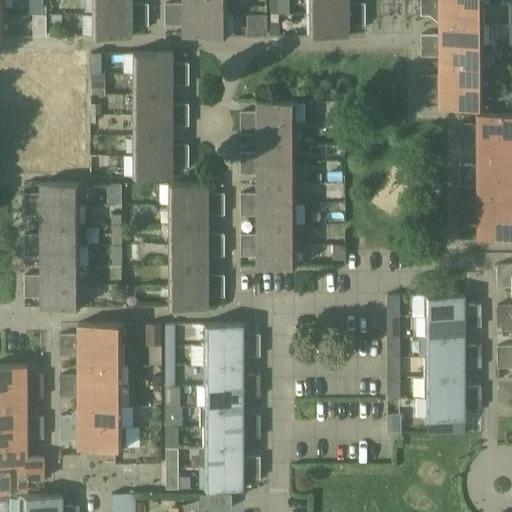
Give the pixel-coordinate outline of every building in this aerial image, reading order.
[(95,0),(96,14),(148,13),(148,3),(132,3),(132,0),(95,0)] [(165,13),(224,13),(224,0),(182,0),(182,2),(165,2),(165,13)] [(287,0),(269,0),(270,10),(287,11),(287,0)] [(348,0),(312,0),(312,12),(365,12),(365,2),(349,2),(348,0)] [(439,24),(481,23),(481,3),(421,3),(421,14),(439,14),(439,24)] [(243,32),(266,31),(266,12),(242,12),(243,32)] [(365,12),(312,12),(312,34),(349,34),(349,23),(365,23),(365,12)] [(148,13),(96,14),(96,35),(132,35),(132,24),(148,24),(148,13)] [(224,13),(165,13),(165,24),(183,24),(183,34),(224,34),(224,13)] [(421,44),(481,44),(481,23),(439,24),(439,33),(421,33),(421,44)] [(439,64),(481,64),(481,44),(421,44),(421,55),(439,55),(439,64)] [(0,175),(32,176),(34,50),(0,49),(0,175)] [(136,72),(189,72),(189,62),(172,62),(172,51),(136,51),(136,72)] [(421,85),(481,85),(481,64),(439,64),(439,74),(421,74),(421,85)] [(189,72),(136,72),(136,93),(172,93),(172,83),(189,83),(189,72)] [(481,85),(421,85),(421,96),(439,96),(439,106),(481,106),(481,85)] [(172,93),(136,93),(136,113),(189,113),(189,102),(172,102),(172,93)] [(240,121),(293,121),(293,100),(256,100),(256,110),(240,110),(240,121)] [(459,133),(511,133),(511,112),(477,112),(477,123),(459,123),(459,133)] [(189,113),(136,113),(136,133),(172,133),(172,124),(189,124),(189,113)] [(257,141),(293,141),(293,121),(240,121),(240,132),(257,132),(257,141)] [(172,133),(136,133),(136,154),(189,154),(189,143),(172,143),(172,133)] [(477,154),(511,153),(511,133),(459,133),(459,144),(477,144),(477,154)] [(240,162),(293,162),(293,141),(257,141),(257,151),(240,151),(240,162)] [(459,174),(511,174),(511,153),(477,154),(477,163),(459,163),(459,174)] [(189,154),(136,154),(136,175),(172,175),(172,165),(189,165),(189,154)] [(257,182),(293,182),(293,162),(240,162),(240,172),(257,172),(257,182)] [(477,195),(511,194),(511,174),(459,174),(459,185),(477,185),(477,195)] [(24,203),(76,202),(76,182),(40,182),(40,192),(24,192),(24,203)] [(172,203),(224,203),(224,192),(208,192),(208,182),(172,182),(172,203)] [(241,203),(293,203),(293,182),(257,182),(257,192),(241,192),(241,203)] [(459,215),(511,214),(511,194),(477,195),(477,204),(459,204),(459,215)] [(76,202),(24,203),(24,214),(40,213),(40,223),(76,223),(76,202)] [(172,223),(208,223),(208,213),(224,213),(224,203),(172,203),(172,223)] [(257,223),(293,223),(293,203),(241,203),(241,213),(257,213),(257,223)] [(511,214),(459,215),(459,226),(477,226),(477,236),(511,236),(511,214)] [(76,223),(40,223),(40,233),(24,233),(24,244),(77,243),(85,243),(84,223),(76,223)] [(172,244),(224,243),(224,233),(208,233),(208,223),(172,223),(172,244)] [(241,243),(293,243),(293,223),(257,223),(257,233),(241,233),(241,243)] [(77,243),(24,244),(24,254),(40,254),(40,264),(77,264),(77,243)] [(172,264),(208,264),(208,254),(224,254),(224,243),(172,244),(172,264)] [(293,243),(241,243),(241,254),(257,254),(257,265),(293,265),(293,243)] [(139,244),(126,244),(126,261),(139,261),(139,244)] [(497,274),(511,273),(511,262),(497,263),(497,274)] [(77,264),(40,264),(40,274),(24,274),(24,284),(77,284),(77,264)] [(172,284),(224,284),(224,274),(208,274),(208,264),(172,264),(172,284)] [(511,273),(497,274),(497,284),(511,284),(511,273)] [(77,284),(24,284),(25,295),(41,295),(41,306),(77,306),(77,284)] [(224,284),(172,284),(172,306),(208,306),(208,295),(224,295),(224,284)] [(429,313),(481,314),(481,303),(466,303),(466,292),(429,292),(429,313)] [(387,313),(399,313),(399,293),(387,293),(387,313)] [(497,314),(511,314),(511,303),(497,303),(497,314)] [(399,313),(387,313),(387,335),(399,335),(399,313)] [(429,313),(429,334),(466,334),(466,325),(481,325),(481,314),(429,313)] [(511,314),(497,314),(497,325),(511,324),(511,314)] [(163,341),(162,321),(146,321),(147,341),(163,341)] [(60,343),(119,343),(119,322),(77,322),(77,333),(60,333),(60,343)] [(165,322),(165,343),(175,343),(175,322),(165,322)] [(208,322),(208,343),(260,343),(260,332),(244,332),(244,322),(208,322)] [(466,334),(429,334),(429,355),(481,355),(481,345),(466,344),(466,334)] [(387,355),(399,354),(399,341),(387,341),(387,355)] [(77,364),(119,364),(119,343),(60,343),(60,354),(77,354),(77,364)] [(165,343),(165,364),(175,364),(175,343),(165,343)] [(208,343),(208,364),(244,364),(244,354),(260,354),(260,343),(208,343)] [(497,355),(511,354),(511,344),(497,344),(497,355)] [(399,375),(399,354),(387,355),(387,375),(399,375)] [(511,354),(497,355),(497,366),(511,365),(511,354)] [(429,355),(429,375),(466,375),(466,366),(481,366),(481,355),(429,355)] [(0,384),(44,385),(43,374),(28,374),(28,363),(0,363),(0,384)] [(60,384),(119,384),(119,364),(77,364),(77,373),(60,373),(60,384)] [(175,364),(165,364),(165,383),(175,383),(175,364)] [(208,364),(208,384),(260,384),(260,373),(244,373),(244,364),(208,364)] [(399,396),(399,375),(387,375),(387,396),(399,396)] [(429,396),(481,396),(481,384),(466,384),(466,375),(429,375),(429,396)] [(0,405),(28,405),(28,396),(44,395),(44,385),(0,384),(0,405)] [(77,405),(119,405),(119,384),(60,384),(60,395),(77,395),(77,405)] [(208,384),(208,405),(244,404),(244,395),(260,395),(260,384),(208,384)] [(481,407),(481,396),(429,396),(429,417),(466,417),(466,407),(481,407)] [(349,402),(350,413),(366,411),(365,401),(349,402)] [(244,404),(208,405),(207,425),(260,425),(260,414),(244,414),(244,404)] [(0,425),(44,425),(44,415),(28,415),(28,405),(0,405),(0,425)] [(60,425),(119,425),(119,405),(77,405),(77,414),(60,414),(60,425)] [(0,445),(28,446),(28,436),(44,436),(44,425),(0,425),(0,445)] [(119,425),(60,425),(60,436),(77,436),(77,446),(119,446),(119,425)] [(207,425),(207,445),(244,445),(244,436),(260,436),(260,425),(207,425)] [(0,466),(44,466),(44,456),(28,456),(28,446),(0,445),(0,466)] [(207,445),(207,466),(260,466),(260,455),(244,455),(244,445),(207,445)] [(166,447),(166,466),(177,466),(177,447),(166,447)] [(44,466),(0,466),(0,487),(28,488),(28,477),(44,477),(44,466)] [(177,466),(166,466),(166,487),(177,487),(177,466)] [(260,466),(207,466),(207,487),(244,487),(244,477),(260,477),(260,466)] [(111,503),(135,503),(135,492),(111,492),(111,503)] [(212,511),(232,506),(231,492),(199,492),(199,498),(172,506),(173,511),(212,511)] [(26,511),(78,511),(79,505),(63,505),(63,494),(26,494),(26,511)] [(111,511),(135,511),(135,503),(111,503),(111,511)]
